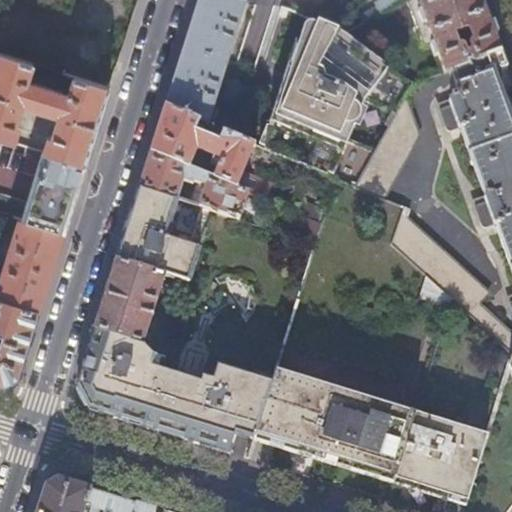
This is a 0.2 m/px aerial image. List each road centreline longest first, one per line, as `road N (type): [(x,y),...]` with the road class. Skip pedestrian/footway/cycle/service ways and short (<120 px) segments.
road 1 (residential): [(167,0),(32,430)]
road 2 (residential): [(32,430),(293,511)]
